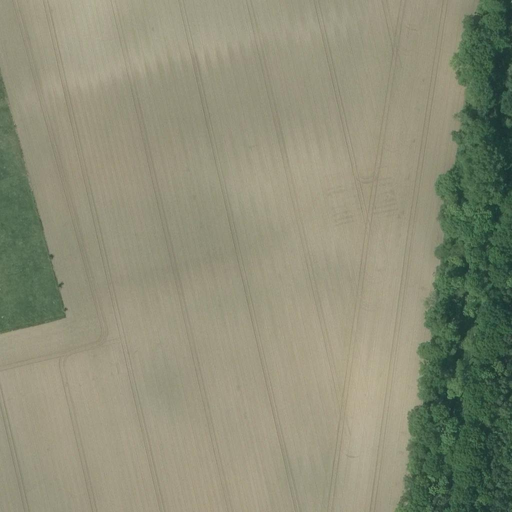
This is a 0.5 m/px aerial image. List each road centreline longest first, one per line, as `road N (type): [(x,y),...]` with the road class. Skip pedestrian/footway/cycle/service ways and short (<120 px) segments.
road 1 (track): [(493,183),(447,511)]
road 2 (track): [(511,38),(493,183)]
